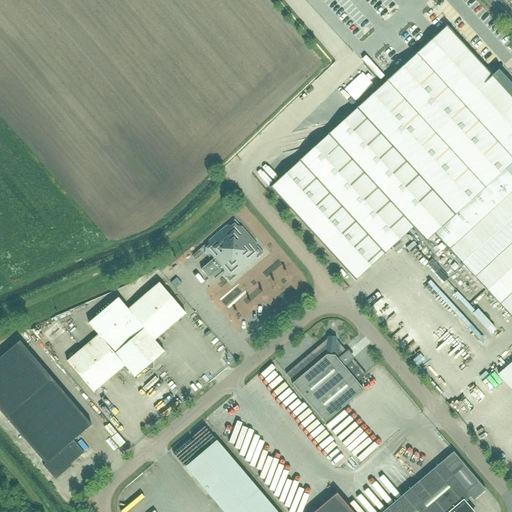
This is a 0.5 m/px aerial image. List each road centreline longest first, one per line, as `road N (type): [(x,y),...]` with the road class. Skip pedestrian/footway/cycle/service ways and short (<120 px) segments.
road 1 (unclassified): [(100,511),(97,494),(337,293)]
road 2 (unclassified): [(511,500),(337,293)]
road 3 (unclassified): [(337,293),(257,199)]
